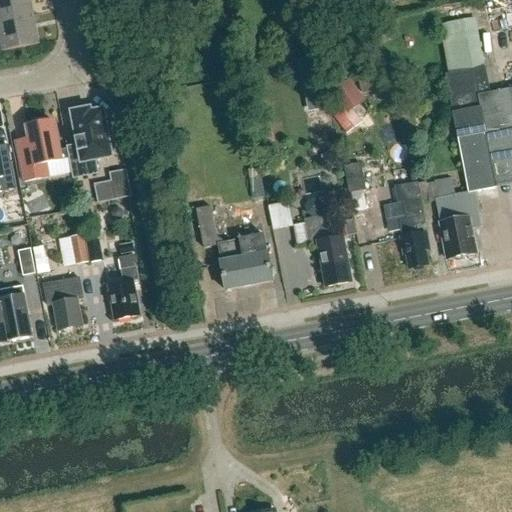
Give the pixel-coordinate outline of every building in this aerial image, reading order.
[(0,0),(0,23),(32,18),(28,0),(0,0)] [(0,45),(1,53),(37,46),(32,18),(0,23),(0,45)] [(438,28),(455,116),(482,110),(479,97),(490,95),(476,19),(438,28)] [(361,122),(352,108),(364,100),(350,78),(322,96),(346,132),(361,122)] [(511,91),(500,93),(511,159),(511,91)] [(309,113),(313,140),(331,137),(327,110),(309,113)] [(470,194),(456,197),(439,200),(436,201),(448,261),(477,255),(472,231),(483,229),(476,194),(489,191),(489,190),(497,189),(482,110),(455,116),(470,194)] [(74,114),(79,141),(78,141),(79,147),(69,149),(74,179),(99,175),(96,161),(112,158),(111,154),(116,153),(113,138),(109,139),(103,112),(92,115),(91,111),(74,114)] [(28,128),(31,141),(18,143),(26,183),(49,178),(47,165),(62,162),(55,123),(51,124),(50,122),(46,121),(41,121),(36,123),(33,126),(32,127),(28,128)] [(0,193),(17,190),(11,163),(1,165),(0,158),(0,193)] [(347,169),(352,194),(368,191),(363,166),(347,169)] [(127,169),(111,172),(113,181),(96,184),(100,203),(133,197),(127,169)] [(439,200),(456,197),(453,180),(436,184),(439,200)] [(426,225),(418,186),(397,190),(399,205),(405,204),(409,223),(402,224),(403,229),(402,229),(404,241),(403,241),(405,254),(408,257),(410,271),(429,267),(426,248),(429,247),(427,235),(419,236),(417,226),(426,225)] [(286,202),(266,207),(271,229),(291,225),(286,202)] [(218,245),(211,209),(197,211),(204,249),(218,247),(222,264),(221,264),(226,292),(274,283),(268,254),(267,254),(263,236),(218,245)] [(330,242),(326,218),(306,222),(310,247),(318,245),(326,289),(352,284),(344,239),(330,242)] [(64,268),(88,264),(83,237),(59,241),(64,268)] [(89,264),(103,262),(99,241),(86,243),(89,264)] [(24,279),(37,276),(32,251),(19,253),(24,279)] [(116,323),(140,318),(134,284),(140,283),(135,257),(119,260),(124,285),(109,288),(116,323)] [(48,308),(54,307),(59,333),(83,329),(78,302),(84,301),(80,280),(44,287),(48,308)] [(10,344),(11,344),(34,340),(24,288),(0,292),(0,297),(2,307),(3,307),(10,344)] [(0,348),(11,346),(11,344),(10,344),(3,307),(2,307),(0,307),(0,348)]
